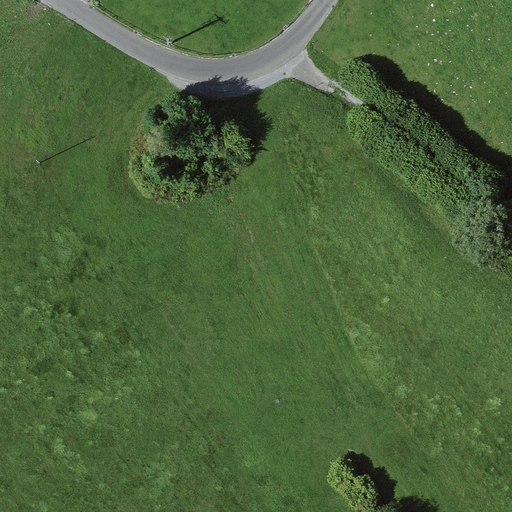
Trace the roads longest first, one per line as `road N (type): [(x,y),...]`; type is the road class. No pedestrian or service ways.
road 1 (unclassified): [(326,0),(279,54),(233,71),(167,63),(61,0)]
road 2 (track): [(511,225),(336,84),(279,54)]
